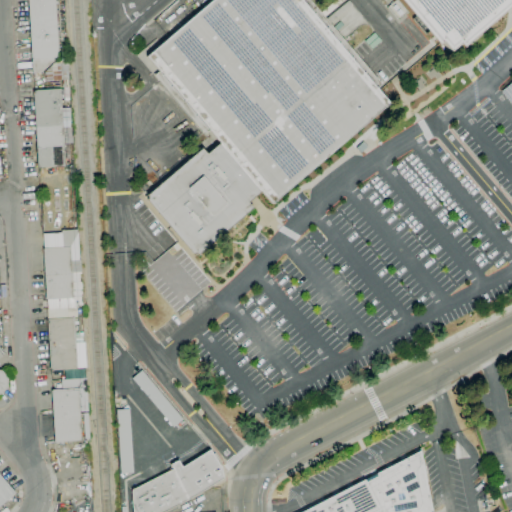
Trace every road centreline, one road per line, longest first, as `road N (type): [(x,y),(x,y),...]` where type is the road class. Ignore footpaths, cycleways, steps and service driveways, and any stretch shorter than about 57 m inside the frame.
road 1 (residential): [(30,466),(4,0)]
road 2 (tertiary): [(255,474),(280,453),(511,329)]
